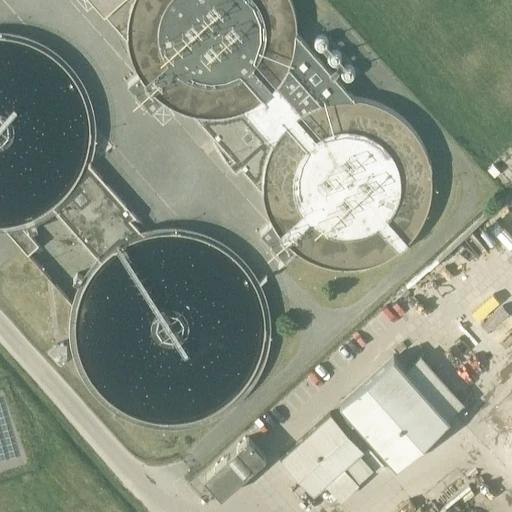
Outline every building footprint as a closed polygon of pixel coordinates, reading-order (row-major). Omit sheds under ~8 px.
[(92,0),(127,39),(127,22),(130,5),(132,0),(92,0)] [(260,189),(261,180),(263,165),(263,162),(268,150),(274,137),(285,126),(294,117),(303,110),(314,104),(331,100),(341,101),(353,101),(296,33),(296,34),(294,50),(289,65),(281,79),(270,92),(258,102),(243,109),(227,114),(211,116),(194,114),(217,140),(212,144),(236,170),(241,166),(260,189)] [(149,89),(138,74),(128,83),(152,111),(163,101),(149,89)] [(66,193),(54,205),(46,211),(38,215),(28,221),(19,222),(8,224),(3,227),(7,230),(16,228),(23,227),(38,244),(28,253),(74,307),(81,291),(81,287),(89,274),(100,261),(113,250),(128,241),(144,236),(130,219),(135,215),(84,160),(77,178),(68,191),(66,193)] [(285,259),(295,250),(291,248),(280,238),(270,223),(260,232),(285,259)] [(38,244),(23,227),(16,228),(7,230),(28,253),(38,244)] [(449,418),(393,355),(339,403),(395,466),(449,418)] [(363,449),(330,412),(279,457),(313,494),(363,449)] [(221,496),(265,456),(248,436),(203,476),(221,496)]
